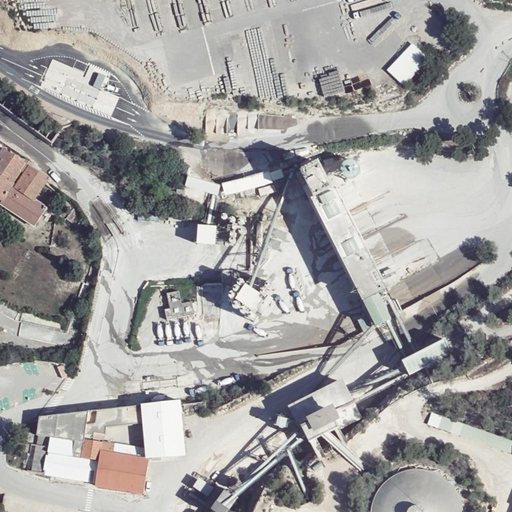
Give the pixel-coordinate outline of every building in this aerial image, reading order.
[(404,85),(429,57),(412,42),(387,70),(404,85)] [(0,198),(6,202),(5,203),(3,206),(38,228),(46,216),(51,219),(56,209),(54,212),(46,207),(38,201),(36,203),(35,202),(47,182),(50,178),(5,149),(0,157),(0,198)] [(312,165),(297,173),(375,328),(390,320),(312,165)] [(268,171),(221,184),(224,196),(271,183),(268,171)] [(49,203),(46,207),(54,212),(56,209),(57,207),(49,203)] [(262,283),(251,276),(232,298),(253,313),(257,307),(255,306),(259,299),(258,299),(258,297),(256,296),(262,283)] [(197,314),(194,303),(181,305),(179,292),(168,295),(171,309),(164,310),(166,320),(197,314)] [(399,361),(407,375),(449,352),(440,338),(399,361)] [(359,416),(340,377),(287,404),(307,442),(359,416)] [(178,402),(37,416),(35,433),(37,433),(37,446),(50,448),(45,478),(83,483),(85,480),(88,459),(98,461),(95,482),(94,485),(143,495),(149,460),(131,456),(131,448),(109,444),(109,439),(146,435),(149,459),(184,457),(178,402)] [(511,440),(441,416),(436,428),(511,454),(511,452),(511,440)] [(88,459),(85,480),(95,482),(98,461),(88,459)] [(200,477),(194,486),(209,496),(214,487),(200,477)] [(227,490),(215,507),(221,511),(227,511),(238,496),(227,490)] [(404,505),(400,509),(398,511),(468,511),(464,506),(457,501),(448,496),(439,494),(430,494),(420,496),(412,500),(404,505)] [(3,510),(2,511),(73,511),(5,501),(3,510)]
